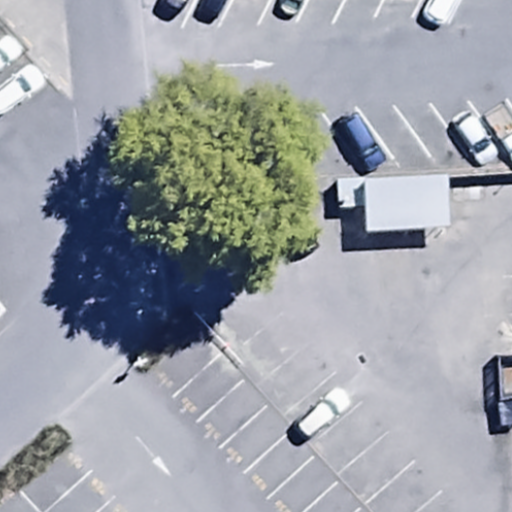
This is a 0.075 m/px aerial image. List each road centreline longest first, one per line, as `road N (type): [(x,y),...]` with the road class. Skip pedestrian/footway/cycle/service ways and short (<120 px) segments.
road 1 (unknown): [(483,0),(478,25),(103,46)]
road 2 (unknown): [(98,298),(0,199)]
